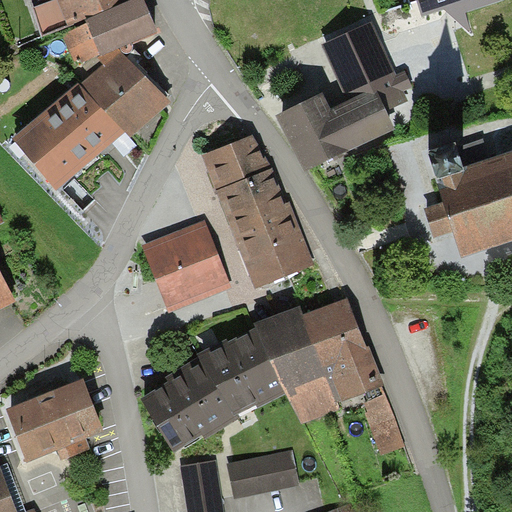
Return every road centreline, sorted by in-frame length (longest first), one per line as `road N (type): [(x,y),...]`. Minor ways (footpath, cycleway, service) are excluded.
road 1 (residential): [(223,76),(349,258),(444,511)]
road 2 (residential): [(77,300),(118,251),(183,122),(223,76)]
road 3 (unclassified): [(77,300),(116,358),(143,511)]
